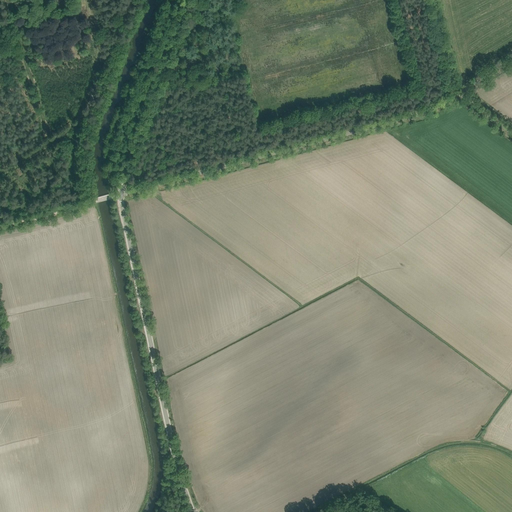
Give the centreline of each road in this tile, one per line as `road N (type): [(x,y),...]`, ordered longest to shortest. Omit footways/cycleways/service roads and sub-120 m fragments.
road 1 (unclassified): [(119,194),(427,113),(511,61)]
road 2 (unclassified): [(193,511),(119,194)]
road 3 (track): [(79,205),(76,133),(127,0)]
road 4 (unclassified): [(119,194),(189,0)]
